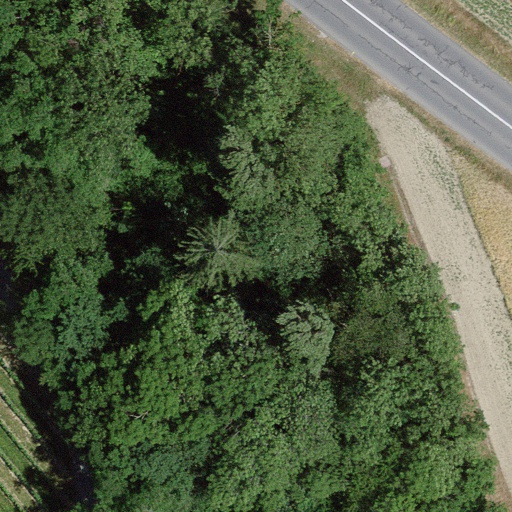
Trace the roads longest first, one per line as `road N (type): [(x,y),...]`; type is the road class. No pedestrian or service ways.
road 1 (track): [(93,511),(71,374),(0,266)]
road 2 (tertiary): [(337,0),(511,131)]
